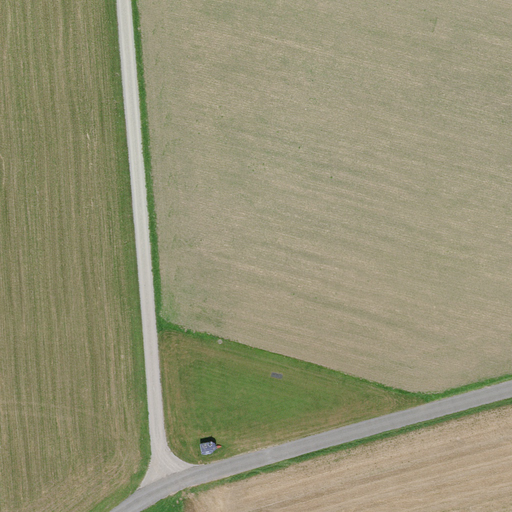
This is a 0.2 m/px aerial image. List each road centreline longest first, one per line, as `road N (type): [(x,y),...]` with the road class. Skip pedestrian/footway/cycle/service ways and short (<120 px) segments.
road 1 (track): [(162,486),(123,0)]
road 2 (track): [(124,511),(162,486),(511,389)]
